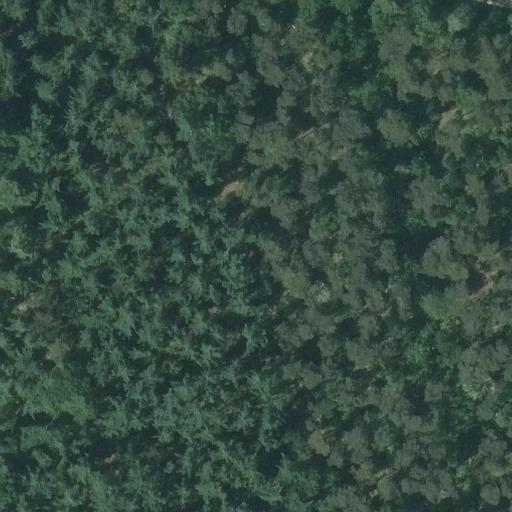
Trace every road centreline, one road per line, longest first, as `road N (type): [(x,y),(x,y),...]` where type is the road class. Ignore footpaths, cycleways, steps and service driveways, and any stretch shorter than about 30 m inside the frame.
road 1 (track): [(490,511),(326,0)]
road 2 (track): [(170,0),(315,511)]
road 3 (track): [(124,511),(0,98)]
